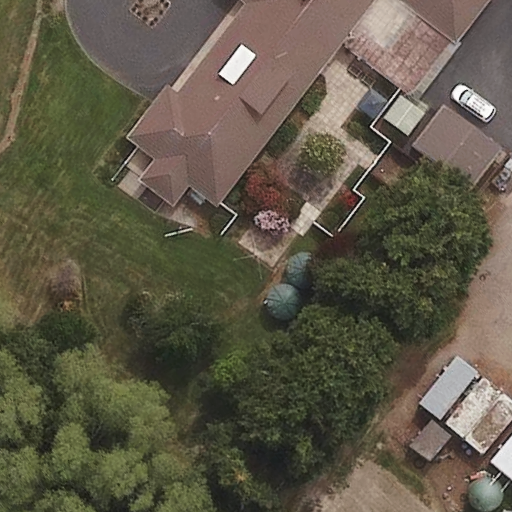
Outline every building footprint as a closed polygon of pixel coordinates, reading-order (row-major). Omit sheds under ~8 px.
[(237,0),(166,92),(127,142),(156,164),(140,186),(172,211),(190,188),(218,210),(345,46),(415,101),(493,0),(237,0)] [(428,114),(398,95),(381,122),(411,141),(428,114)] [(502,154),(441,110),(412,150),(473,193),(502,154)] [(440,426),(477,378),(455,361),(418,409),(440,426)] [(511,422),(511,406),(482,382),(445,427),(483,458),(511,422)] [(511,443),(491,468),(511,485),(511,443)]
